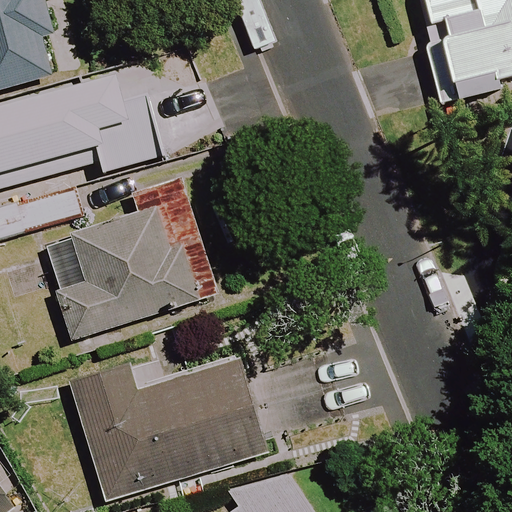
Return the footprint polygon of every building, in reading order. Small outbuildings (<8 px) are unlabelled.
[(41,0),(0,0),(0,95),(46,84),(33,31),(48,27),(41,0)] [(511,77),(511,0),(425,0),(438,45),(429,48),(442,97),(511,77)] [(56,106),(0,120),(0,169),(5,191),(72,174),(56,106)] [(123,196),(130,219),(66,238),(81,287),(46,298),(61,347),(191,306),(216,299),(179,178),(123,196)] [(75,188),(0,208),(0,242),(83,219),(75,188)] [(258,459),(231,367),(125,398),(116,367),(61,384),(97,506),(258,459)] [(302,511),(281,479),(222,493),(234,511),(302,511)]
